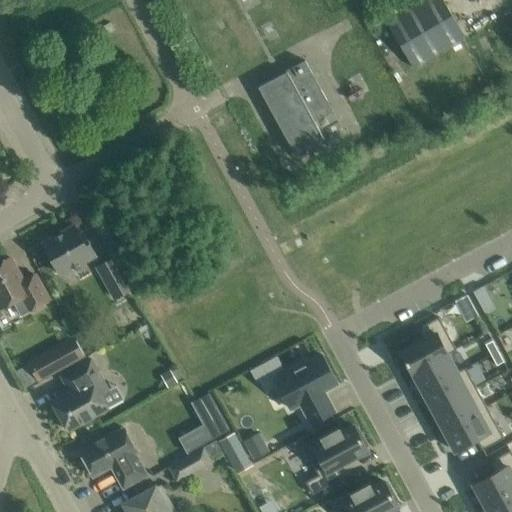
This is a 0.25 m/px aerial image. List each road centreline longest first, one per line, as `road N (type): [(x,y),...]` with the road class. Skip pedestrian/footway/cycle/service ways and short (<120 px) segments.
road 1 (residential): [(511,238),(336,334),(432,511)]
road 2 (residential): [(0,221),(47,185),(0,91)]
